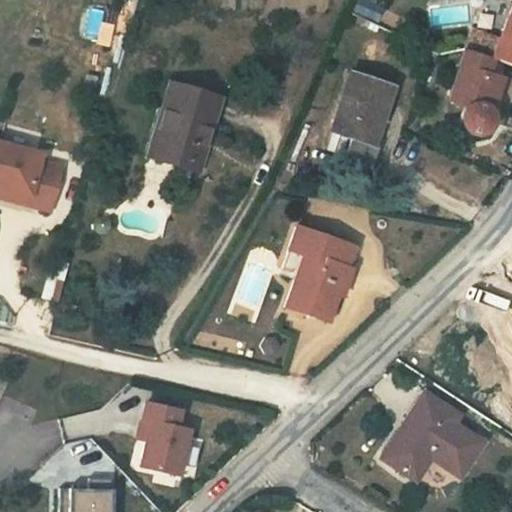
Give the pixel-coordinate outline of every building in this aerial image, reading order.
[(511,6),(499,38),(491,57),(511,64),(511,6)] [(474,28),(466,46),(487,55),(491,57),(499,38),(474,28)] [(487,55),(466,46),(447,96),(455,99),(450,111),(458,114),(458,121),(461,127),(465,131),(471,134),(478,134),(484,131),(488,127),(487,127),(491,121),(491,117),(492,117),(492,114),(491,110),(501,77),(481,70),(487,55)] [(388,86),(346,70),(326,126),(369,141),(388,86)] [(151,155),(194,169),(214,104),(163,87),(155,111),(163,113),(151,155)] [(492,117),(491,117),(491,121),(487,127),(488,127),(497,131),(500,120),(492,117)] [(0,153),(34,163),(36,156),(0,145),(0,153)] [(0,153),(0,189),(24,196),(21,205),(45,211),(57,169),(34,163),(0,153)] [(0,189),(0,199),(21,205),(24,196),(0,189)] [(282,301),(329,318),(356,244),(300,223),(292,244),(301,247),(282,301)] [(457,476),(478,444),(449,424),(455,414),(424,395),(397,438),(383,459),(413,478),(428,457),(457,476)] [(182,411),(148,404),(145,421),(152,422),(150,440),(144,467),(183,475),(191,430),(179,427),(182,411)] [(152,422),(145,421),(141,438),(150,440),(152,422)] [(86,488),(57,488),(56,511),(111,511),(112,489),(109,489),(109,478),(86,478),(86,488)]
